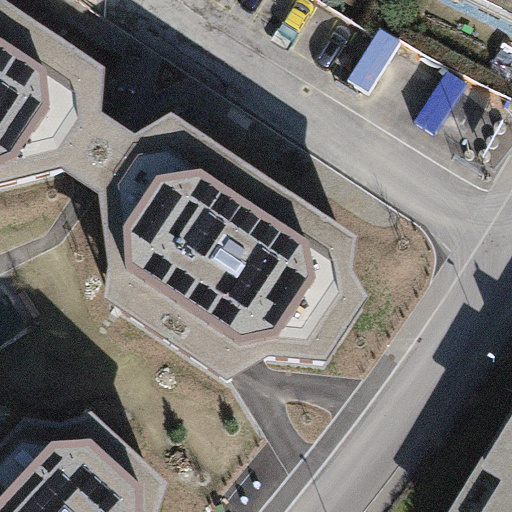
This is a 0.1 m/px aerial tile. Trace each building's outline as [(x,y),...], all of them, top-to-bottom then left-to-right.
[(511,0),(469,0),(511,20),(511,0)] [(0,203),(71,185),(91,157),(111,128),(112,84),(0,10),(0,203)] [(133,143),(111,128),(91,157),(71,185),(78,190),(96,200),(108,208),(126,179),(144,151),(133,143)] [(367,254),(180,130),(144,151),(126,179),(108,208),(117,282),(113,316),(238,398),(259,386),(275,377),(281,374),(333,376),(377,314),(363,291),(367,254)] [(511,511),(511,427),(458,511),(511,511)] [(175,511),(178,500),(101,430),(70,442),(31,437),(0,469),(0,511),(175,511)]
